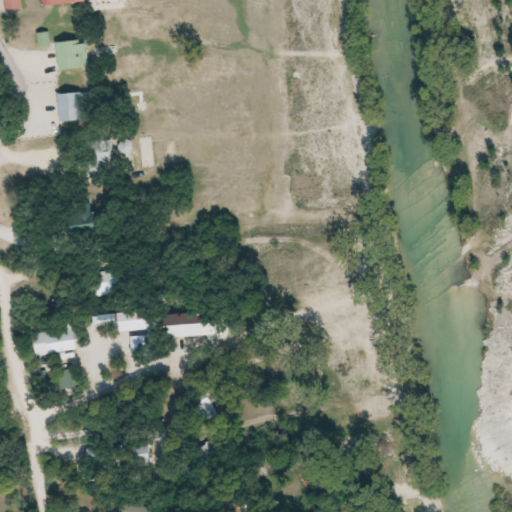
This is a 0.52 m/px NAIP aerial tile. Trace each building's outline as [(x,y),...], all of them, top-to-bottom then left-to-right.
[(88,3),(87,0),(5,0),(7,11),(24,9),(23,0),(42,0),(43,7),(88,3)] [(92,69),(91,41),(61,43),(62,71),(92,69)] [(62,94),(62,122),(91,122),(91,94),(62,94)] [(93,172),(115,172),(115,146),(93,146),(93,172)] [(78,234),(104,232),(103,216),(77,218),(78,234)] [(78,333),(46,333),(46,352),(78,352),(78,333)] [(153,461),(152,448),(137,448),(137,462),(153,461)] [(120,511),(165,511),(166,510),(123,502),(120,511)]
